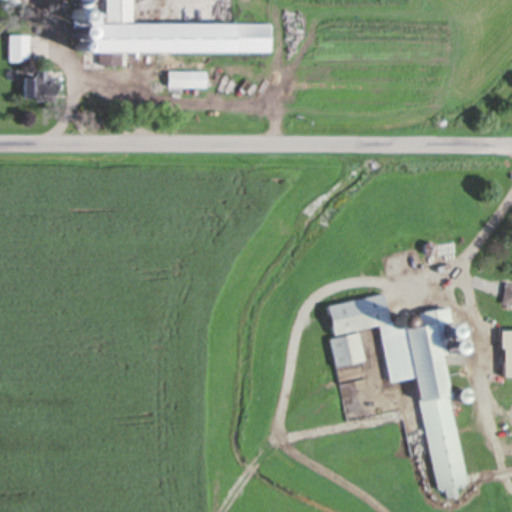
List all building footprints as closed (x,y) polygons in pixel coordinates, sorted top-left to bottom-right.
[(86,47),(85,48),(85,49),(83,50),(82,50),(80,50),(79,50),(77,49),(76,48),(76,46),(75,44),(76,43),(76,42),(78,41),(79,40),(81,40),(82,40),(84,41),(84,36),(83,36),(82,37),(80,37),(78,37),(77,37),(76,36),(75,36),(74,35),(73,33),(72,31),(72,30),(72,29),(73,27),(74,26),(75,25),(76,24),(78,23),(80,24),(82,24),(84,25),(83,16),(82,17),(81,18),(80,19),(79,19),(77,19),(76,19),(75,18),(74,18),(73,17),(72,16),(71,15),(71,13),(71,12),(71,11),(71,9),(73,7),(74,6),(75,6),(76,5),(78,5),(80,5),(82,6),(83,7),(83,8),(83,0),(82,0),(81,1),(79,1),(78,1),(77,1),(76,1),(75,0),(90,0),(91,7),(100,7),(100,8),(105,8),(105,0),(131,0),(132,17),(233,16),(233,19),(269,19),(269,47),(232,47),(232,44),(121,45),(122,62),(99,62),(99,47),(86,47)] [(9,58),(9,32),(15,32),(15,29),(27,29),(27,32),(29,32),(29,58),(9,58)] [(23,92),(24,72),(36,72),(36,65),(47,65),(47,72),(56,73),(55,97),(36,97),(36,92),(23,92)] [(167,67),(206,67),(206,84),(167,83),(167,67)] [(429,240),(430,240),(430,241),(431,241),(432,241),(432,242),(433,242),(434,243),(434,244),(435,244),(435,245),(435,246),(435,247),(435,248),(434,249),(434,250),(433,251),(432,251),(432,252),(431,252),(430,252),(429,253),(428,252),(427,252),(426,252),(425,251),(424,251),(424,250),(423,249),(423,248),(423,247),(423,246),(423,245),(423,244),(424,243),(424,242),(425,242),(425,241),(426,241),(427,241),(428,240),(429,240)] [(511,301),(500,300),(504,279),(511,280),(511,301)] [(448,348),(448,350),(440,351),(449,390),(446,390),(466,481),(464,482),(464,484),(460,485),(460,482),(457,482),(458,486),(455,486),(457,493),(445,496),(443,488),(440,489),(439,487),(438,488),(413,373),(388,378),(377,320),(332,330),(326,301),(381,289),(387,316),(391,315),(392,314),(392,313),(393,311),(395,310),(396,310),(397,310),(398,310),(400,310),(401,310),(402,311),(403,312),(404,313),(405,314),(405,316),(405,318),(404,320),(403,321),(402,322),(400,323),(399,323),(398,323),(397,323),(396,323),(394,322),(393,322),(394,324),(419,319),(416,309),(447,302),(450,317),(441,319),(442,324),(443,322),(444,321),(445,321),(446,320),(448,320),(449,320),(450,320),(451,321),(452,321),(453,322),(454,323),(455,324),(455,326),(455,328),(455,329),(454,331),(452,332),(451,333),(449,334),(447,334),(445,333),(444,332),(445,338),(447,337),(448,336),(449,336),(451,335),(452,335),(453,335),(454,336),(456,336),(457,337),(457,338),(458,340),(459,341),(459,342),(459,343),(458,345),(458,346),(456,348),(455,349),(453,349),(451,349),(449,349),(448,348)] [(511,325),(511,372),(503,372),(503,343),(500,343),(499,326),(511,325)] [(357,329),(363,356),(334,363),(328,335),(357,329)] [(458,387),(459,387),(460,387),(461,387),(462,387),(463,387),(463,388),(464,388),(465,389),(466,390),(466,391),(467,391),(467,392),(467,393),(467,394),(467,395),(467,396),(466,397),(466,398),(465,399),(464,399),(464,400),(463,400),(462,401),(461,401),(460,401),(459,401),(458,401),(457,400),(456,400),(456,399),(455,399),(454,398),(454,397),(453,396),(453,395),(453,394),(453,393),(453,392),(453,391),(454,391),(454,390),(455,389),(456,388),(457,388),(457,387),(458,387)]
